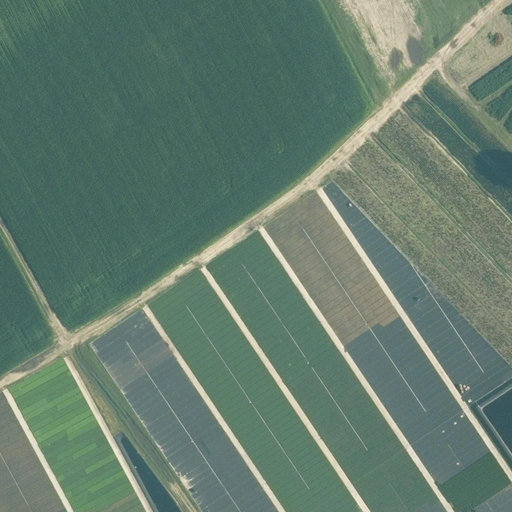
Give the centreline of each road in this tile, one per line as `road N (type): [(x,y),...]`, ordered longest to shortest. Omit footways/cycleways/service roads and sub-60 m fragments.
road 1 (track): [(72,341),(232,241),(426,74),(498,0)]
road 2 (track): [(72,341),(141,417),(204,511)]
road 3 (track): [(0,219),(72,341)]
